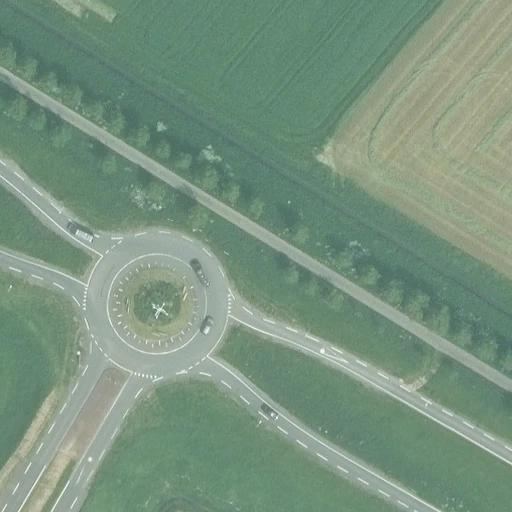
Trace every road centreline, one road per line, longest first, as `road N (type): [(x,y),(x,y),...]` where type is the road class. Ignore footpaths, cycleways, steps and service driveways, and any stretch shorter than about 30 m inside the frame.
road 1 (unclassified): [(511,395),(0,82)]
road 2 (secondary): [(511,460),(335,356),(218,300)]
road 3 (secondary): [(181,362),(216,371),(317,449),(425,511)]
road 4 (primary): [(105,342),(8,511)]
road 5 (primary): [(60,511),(149,365)]
road 6 (primary): [(122,253),(82,238),(0,172)]
road 7 (primary): [(218,300),(208,269),(193,254),(154,242),(122,253)]
